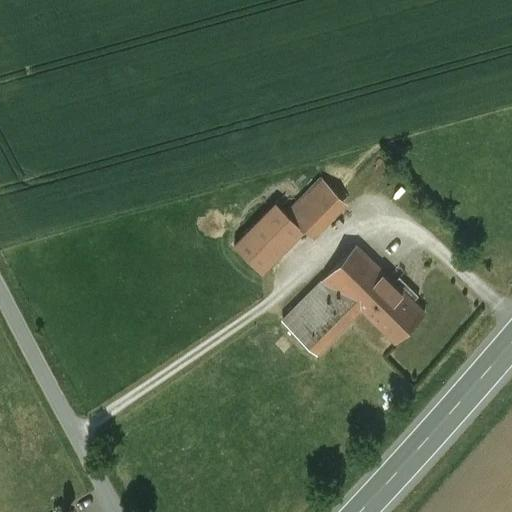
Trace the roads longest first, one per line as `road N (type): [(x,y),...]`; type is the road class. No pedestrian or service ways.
road 1 (unclassified): [(0,288),(117,511)]
road 2 (secondary): [(511,352),(360,511)]
